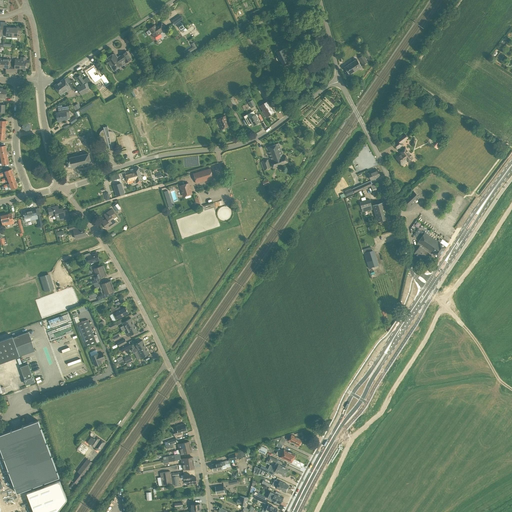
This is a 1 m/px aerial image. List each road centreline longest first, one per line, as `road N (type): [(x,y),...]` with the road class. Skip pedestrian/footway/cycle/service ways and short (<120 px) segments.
road 1 (residential): [(210,511),(192,416),(176,379),(119,267),(63,188)]
road 2 (unclassified): [(63,188),(150,157),(246,142),(340,80)]
road 3 (unclassified): [(416,275),(391,184),(340,80)]
road 4 (primary): [(341,422),(430,289)]
road 5 (unclassified): [(39,80),(58,77),(173,0)]
road 6 (primary): [(424,288),(341,422)]
